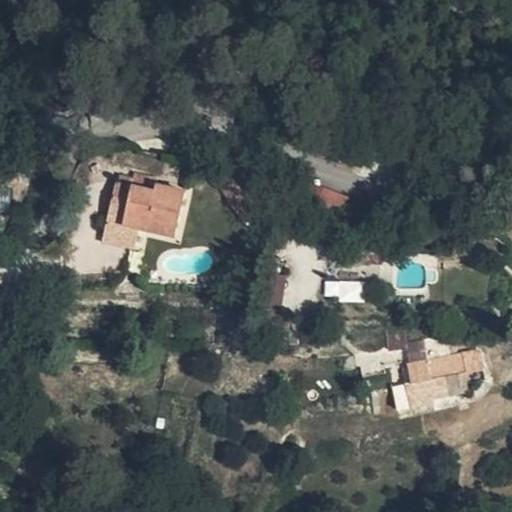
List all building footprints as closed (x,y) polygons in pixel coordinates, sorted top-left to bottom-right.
[(107,222),(140,229),(175,237),(185,194),(156,187),(155,193),(116,184),(107,222)] [(135,248),(140,229),(107,222),(104,241),(135,248)] [(266,272),(281,273),(282,255),(268,254),(266,272)] [(283,273),(281,273),(266,272),(262,312),(279,314),(283,273)] [(411,365),(414,384),(468,375),(465,356),(411,365)]
